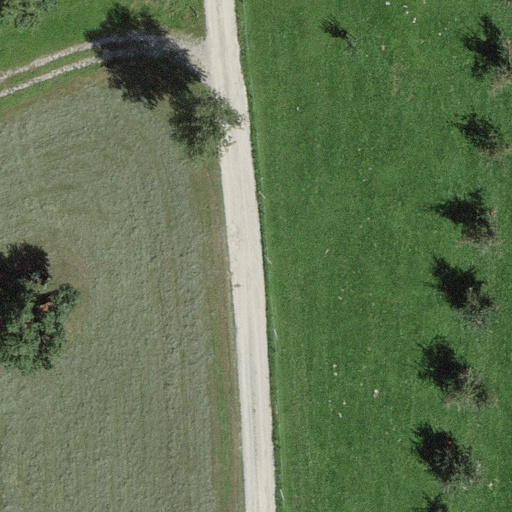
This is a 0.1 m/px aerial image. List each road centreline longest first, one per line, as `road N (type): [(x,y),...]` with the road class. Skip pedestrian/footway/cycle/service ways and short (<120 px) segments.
road 1 (track): [(238,0),(265,511)]
road 2 (track): [(242,85),(136,49),(0,91)]
